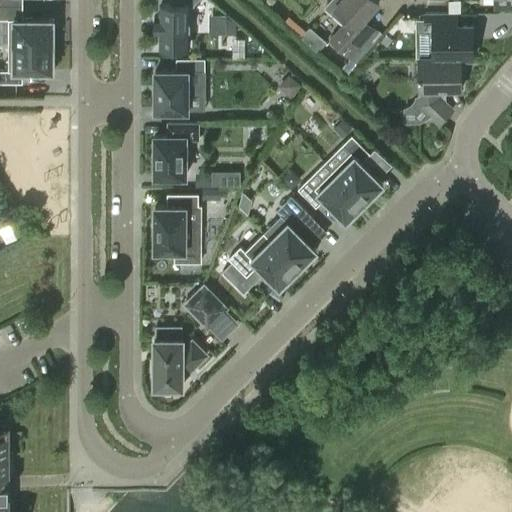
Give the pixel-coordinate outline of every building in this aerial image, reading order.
[(171,0),(171,4),(160,4),(160,17),(155,17),(155,30),(160,30),(160,46),(188,46),(188,5),(194,5),(194,4),(198,0),(171,0)] [(344,24),(338,30),(331,39),(352,57),(360,49),(376,31),(364,20),(380,2),(377,0),(329,0),(324,7),(344,24)] [(23,4),(0,3),(0,18),(8,18),(8,44),(53,44),(53,18),(23,18),(23,4)] [(234,18),(226,11),(226,14),(226,32),(234,32),(234,18)] [(460,59),(472,58),(472,26),(457,26),(456,13),(424,14),(425,27),(433,27),(434,57),(419,58),(434,58),(460,58),(460,59)] [(306,29),(301,34),(318,49),(327,39),(310,25),(306,29)] [(53,44),(8,44),(8,70),(0,69),(0,82),(22,82),(22,70),(53,70),(53,44)] [(155,70),(155,110),(188,110),(188,71),(205,71),(205,58),(176,58),(176,70),(155,70)] [(434,58),(419,58),(420,106),(439,124),(452,111),(439,97),(439,91),(461,90),(460,59),(460,58),(434,58)] [(282,80),(282,88),(291,95),(302,83),(289,71),(282,80)] [(343,118),(334,128),(343,137),(352,127),(343,118)] [(199,122),(168,122),(168,135),(155,135),(155,176),(186,176),(186,139),(199,139),(199,122)] [(351,152),(333,170),(368,205),(378,195),(375,192),(384,184),(362,162),(370,153),(352,135),(343,144),(351,152)] [(296,174),(291,169),(281,179),(291,188),(295,183),(296,174)] [(325,198),(347,220),(355,212),(358,214),(368,205),(333,170),(315,188),(307,180),(298,189),(316,207),(325,198)] [(195,186),(211,186),(211,185),(211,172),(195,172),(195,186)] [(221,187),(203,187),(202,199),(221,199),(221,187)] [(186,207),(198,207),(199,193),(167,193),(167,206),(155,206),(155,249),(184,249),(184,261),(201,261),(200,247),(195,247),(195,222),(186,222),(186,207)] [(278,210),(289,221),(272,239),(265,232),(265,233),(300,267),(317,250),(305,236),(305,227),(309,223),(287,201),(278,210)] [(265,233),(247,251),(242,247),(231,258),(249,276),(260,264),(282,286),(300,267),(265,233)] [(458,294),(467,284),(449,266),(439,277),(458,294)] [(204,281),(187,298),(211,321),(228,304),(204,281)] [(207,355),(193,340),(184,349),(184,338),(155,338),(155,386),(162,386),(163,390),(165,393),(169,394),(173,393),(176,390),(177,386),(184,386),(184,378),(186,376),(187,377),(193,371),(192,370),(207,355)] [(10,511),(10,426),(0,426),(0,511),(10,511)]
